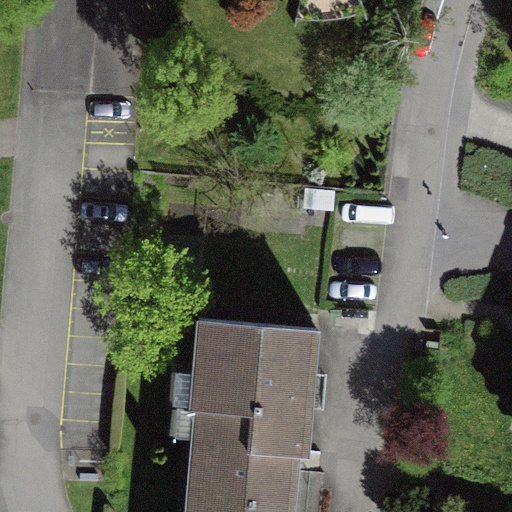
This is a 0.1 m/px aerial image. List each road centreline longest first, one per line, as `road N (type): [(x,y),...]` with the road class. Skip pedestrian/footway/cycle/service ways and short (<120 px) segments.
road 1 (residential): [(42,511),(30,451),(65,0)]
road 2 (residential): [(397,335),(421,119),(449,0)]
